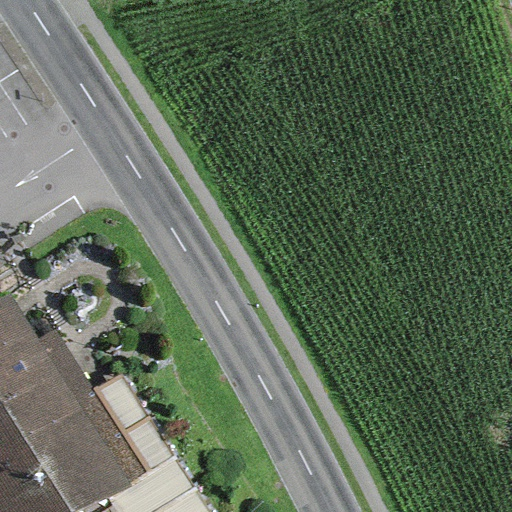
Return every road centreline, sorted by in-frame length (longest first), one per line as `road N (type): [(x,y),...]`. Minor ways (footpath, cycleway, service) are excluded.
road 1 (tertiary): [(21,0),(305,451),(332,511)]
road 2 (unknown): [(113,142),(0,206)]
